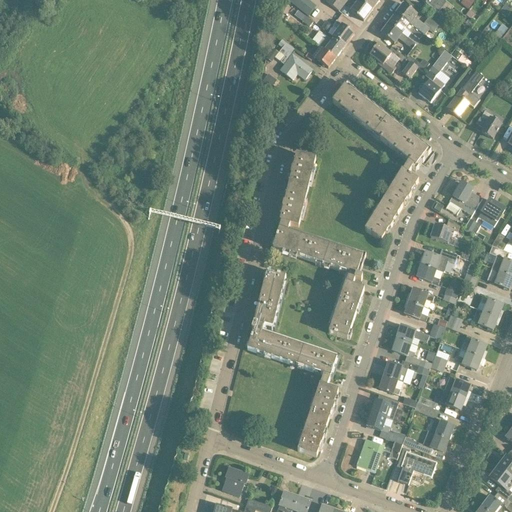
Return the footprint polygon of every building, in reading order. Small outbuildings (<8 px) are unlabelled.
[(285,0),(308,18),(316,8),(305,0),(285,0)] [(350,12),(364,23),(373,10),(359,0),(329,0),(327,3),(329,5),(339,12),(340,13),(345,6),(349,0),(350,0),(356,5),(350,12)] [(359,0),(373,10),(381,0),(359,0)] [(420,0),(439,14),(442,10),(448,14),(453,8),(451,6),(443,0),(420,0)] [(474,0),(464,0),(462,3),(469,10),(476,1),(474,0)] [(429,32),(433,35),(439,27),(429,20),(424,25),(416,19),(418,16),(404,5),(397,15),(425,37),(429,32)] [(425,37),(397,15),(396,15),(397,15),(390,25),(403,35),(407,31),(420,41),(424,36),(425,37)] [(305,17),(301,23),(309,29),(313,23),(305,17)] [(327,32),(332,25),(326,20),(321,27),(327,32)] [(346,47),(355,35),(337,22),(333,27),(338,31),(333,37),(334,39),(335,39),(346,47)] [(390,25),(382,35),(395,46),(399,41),(403,35),(390,25)] [(493,36),(498,41),(508,29),(503,25),(493,36)] [(324,50),(336,60),(346,47),(335,39),(334,39),(332,42),(327,38),(320,47),(324,50)] [(404,44),(412,50),(416,45),(407,39),(404,44)] [(282,41),(280,44),(279,46),(283,50),(280,54),(285,58),(281,63),(285,66),(280,72),(294,82),(299,76),(306,81),(313,72),(293,56),(292,55),(295,51),(282,41)] [(389,60),(392,56),(379,45),(370,57),(380,64),(379,65),(392,75),(397,70),(391,65),(393,63),(389,60)] [(408,61),(398,53),(397,54),(392,49),(389,53),(392,56),(404,65),(408,61)] [(317,60),(316,60),(329,70),(336,60),(324,50),(317,60)] [(305,58),(312,63),(315,59),(315,58),(314,58),(309,54),(305,58)] [(441,58),(426,77),(430,81),(419,95),(431,105),(441,92),(445,86),(436,79),(448,64),(441,58)] [(414,61),(411,64),(418,69),(421,66),(420,65),(414,61)] [(418,69),(411,64),(403,75),(410,81),(418,69)] [(459,97),(448,111),(459,119),(469,106),(474,110),(481,102),(471,94),(483,79),(477,74),(459,97)] [(416,169),(428,153),(345,89),(333,104),(409,163),(403,174),(408,177),(414,167),(416,169)] [(485,113),(477,126),(484,130),(482,134),(493,140),(502,126),(491,120),(492,117),(485,113)] [(288,191),(308,195),(316,162),(297,157),(288,191)] [(402,173),(384,203),(400,213),(419,184),(408,177),(403,174),(402,173)] [(471,195),(473,191),(462,185),(446,210),(457,217),(461,211),(472,218),(481,203),(475,199),(476,198),(471,195)] [(280,224),(282,225),(291,227),(299,229),(308,195),(288,191),(280,224)] [(505,211),(490,201),(479,219),(494,229),(505,211)] [(384,203),(365,232),(382,243),(400,213),(384,203)] [(476,236),(481,227),(471,221),(465,231),(476,236)] [(458,235),(460,228),(449,222),(447,230),(436,226),(433,233),(431,235),(432,237),(431,240),(448,245),(451,238),(453,239),(454,233),(458,235)] [(357,277),(363,259),(288,235),(291,227),(282,225),(273,250),(350,276),(357,277)] [(511,241),(511,243),(510,242),(500,235),(493,247),(505,253),(509,245),(511,247),(511,241)] [(494,271),(511,277),(511,263),(505,261),(508,254),(493,248),(490,255),(498,259),(494,271)] [(420,265),(437,272),(444,274),(449,261),(427,253),(425,260),(422,259),(420,265)] [(472,264),(460,259),(456,269),(468,274),(469,270),(472,264)] [(439,286),(441,281),(435,279),(437,272),(420,265),(417,273),(420,274),(418,279),(439,286)] [(469,270),(468,274),(464,282),(477,287),(479,281),(473,278),(475,273),(469,270)] [(489,283),(510,291),(511,286),(511,285),(511,277),(494,271),(489,283)] [(254,325),(252,332),(254,332),(263,336),(265,328),(274,330),(286,279),(267,274),(254,325)] [(346,285),(329,335),(348,341),(365,291),(353,287),(355,281),(362,284),(363,279),(357,277),(350,276),(347,285),(346,285)] [(477,287),(464,282),(462,288),(474,293),(477,287)] [(448,289),(446,296),(458,300),(460,294),(448,289)] [(410,294),(407,302),(425,309),(427,302),(433,304),(435,298),(414,291),(412,295),(410,294)] [(458,300),(446,296),(443,302),(456,306),(458,300)] [(502,307),(482,299),(481,304),(487,306),(484,313),(501,320),(503,313),(500,312),(502,307)] [(425,309),(407,302),(405,309),(408,310),(406,317),(416,320),(420,322),(421,321),(426,323),(427,321),(428,318),(422,316),(425,309)] [(479,326),(493,332),(496,326),(498,327),(501,320),(484,313),(478,311),(474,320),(473,323),(479,326)] [(450,317),(448,323),(460,328),(463,322),(450,317)] [(460,328),(448,323),(445,329),(458,334),(460,328)] [(433,326),(431,332),(443,337),(445,330),(440,329),(433,326)] [(427,345),(429,339),(429,338),(402,327),(400,333),(397,332),(395,339),(412,345),(414,340),(427,345)] [(248,351),(324,377),(321,387),(328,389),(331,380),(337,361),(263,336),(254,332),(248,351)] [(431,332),(429,338),(429,339),(440,343),(442,340),(443,337),(431,332)] [(393,353),(407,358),(413,360),(418,347),(412,345),(395,339),(392,346),(395,347),(393,353)] [(470,347),(467,354),(484,361),(487,354),(485,353),(487,347),(466,339),(464,345),(470,347)] [(484,361),(467,354),(465,361),(459,358),(457,363),(463,366),(462,366),(477,372),(479,367),(482,368),(484,361)] [(436,358),(434,364),(446,368),(448,362),(436,358)] [(420,362),(418,368),(430,372),(431,370),(433,366),(426,364),(420,362)] [(389,364),(385,378),(399,382),(404,384),(409,371),(428,378),(430,372),(418,368),(405,363),(403,369),(389,364)] [(431,370),(444,375),(446,368),(434,364),(433,366),(431,370)] [(399,382),(385,378),(380,391),(394,396),(395,395),(400,397),(402,392),(396,390),(399,382)] [(454,388),(451,394),(468,401),(471,394),(469,393),(471,387),(456,382),(450,380),(448,385),(454,388)] [(328,389),(321,387),(320,386),(309,419),(328,425),(332,413),(333,413),(335,407),(339,392),(328,389)] [(466,408),(468,401),(451,394),(448,401),(442,399),(439,407),(446,409),(447,407),(461,413),(463,407),(466,408)] [(418,404),(429,409),(432,403),(420,399),(418,404)] [(370,415),(393,423),(399,404),(386,400),(384,405),(376,403),(374,408),(372,408),(370,415)] [(405,400),(403,406),(415,410),(418,404),(405,400)] [(439,413),(429,409),(418,404),(415,410),(415,412),(435,420),(436,421),(438,417),(439,413)] [(386,441),(395,444),(395,443),(403,446),(406,439),(389,434),(391,430),(384,427),(386,421),(393,423),(370,415),(367,422),(370,422),(368,428),(388,435),(386,441)] [(328,425),(309,419),(298,452),(317,459),(321,445),(322,446),(324,439),(328,425)] [(454,428),(436,421),(435,420),(430,433),(449,441),(454,428)] [(428,433),(420,453),(433,458),(436,452),(444,455),(449,441),(430,433),(430,434),(428,433)] [(404,447),(410,449),(413,442),(407,440),(404,447)] [(385,449),(386,449),(367,442),(357,468),(376,475),(384,452),(391,455),(390,459),(398,462),(403,446),(395,443),(395,444),(393,451),(385,449)] [(511,452),(507,458),(499,468),(511,478),(511,452)] [(432,480),(437,465),(407,454),(401,469),(403,469),(398,484),(409,488),(414,474),(432,480)] [(511,487),(511,478),(499,468),(491,479),(500,487),(496,493),(511,504),(511,503),(511,499),(510,498),(511,496),(511,494),(509,492),(511,487)] [(223,492),(241,498),(245,486),(246,487),(250,477),(229,470),(226,479),(227,479),(223,492)] [(293,511),(298,499),(285,494),(279,508),(277,511),(293,511)] [(491,497),(482,508),(487,511),(497,511),(502,506),(491,497)] [(298,499),(293,511),(308,511),(311,504),(298,499)] [(246,509),(255,511),(271,511),(273,509),(249,501),(246,509)]
